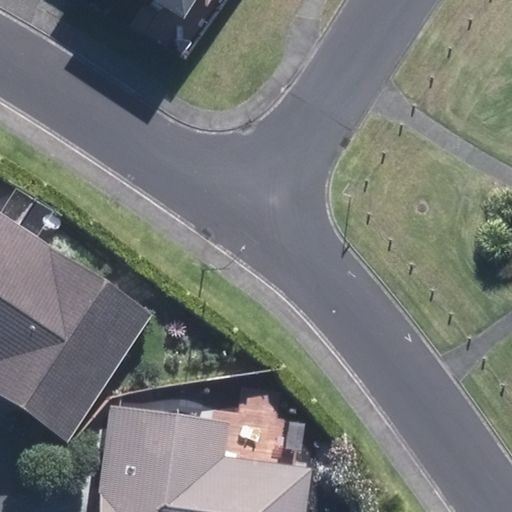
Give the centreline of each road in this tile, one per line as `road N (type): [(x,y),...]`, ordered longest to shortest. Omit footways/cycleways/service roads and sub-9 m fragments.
road 1 (residential): [(259,221),(365,321),(501,511)]
road 2 (residential): [(0,58),(259,221)]
road 3 (residential): [(259,221),(402,0)]
